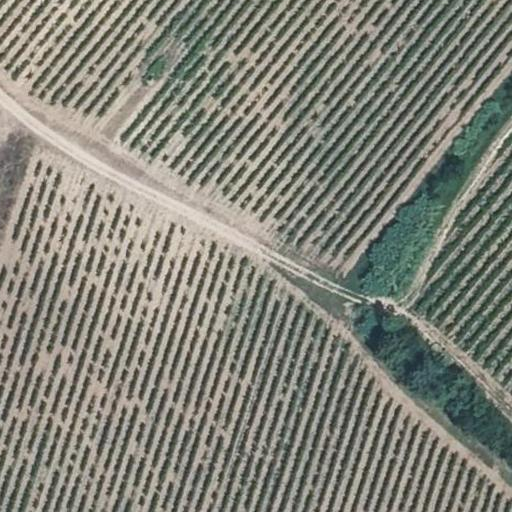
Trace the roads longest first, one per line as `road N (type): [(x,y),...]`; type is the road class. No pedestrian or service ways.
road 1 (track): [(511,427),(392,314),(231,236),(84,151),(0,91)]
road 2 (track): [(511,125),(392,314)]
